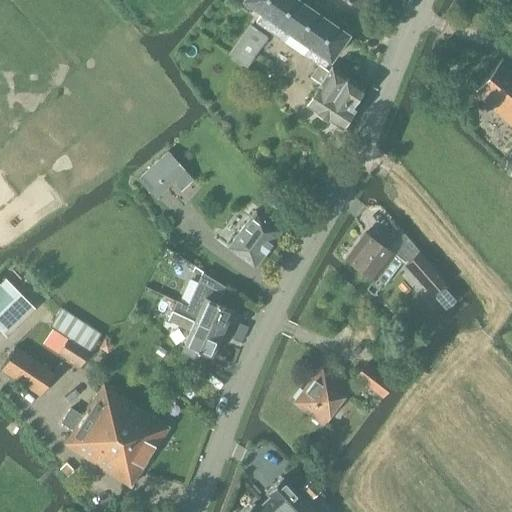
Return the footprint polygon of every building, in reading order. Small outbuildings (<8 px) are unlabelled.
[(244,0),(246,1),(262,12),(256,21),(315,62),(318,58),(325,62),(327,58),(330,59),(347,34),(298,0),(244,0)] [(229,55),(245,66),(266,37),(250,25),(229,55)] [(319,82),(319,83),(305,103),(339,126),(341,124),(345,123),(350,116),(349,111),(351,109),(348,107),(361,87),(331,66),(333,62),(330,59),(327,58),(325,62),(318,58),(315,62),(318,65),(310,76),(319,82)] [(472,92),(511,125),(511,66),(501,58),(472,92)] [(166,151),(137,179),(155,198),(174,180),(182,188),(192,179),(166,151)] [(265,202),(278,212),(283,205),(270,195),(265,202)] [(228,247),(252,264),(254,266),(280,229),(278,228),(254,211),(228,247)] [(345,258),(373,279),(392,254),(364,233),(345,258)] [(405,264),(431,294),(444,282),(418,252),(405,264)] [(15,265),(8,272),(23,289),(30,283),(15,265)] [(176,301),(172,310),(221,332),(231,309),(217,303),(221,292),(224,287),(202,273),(187,306),(176,301)] [(0,330),(5,335),(33,305),(6,278),(0,283),(0,330)] [(157,292),(144,287),(133,311),(146,316),(157,292)] [(46,344),(59,352),(80,366),(90,351),(101,334),(61,307),(48,326),(54,330),(46,344)] [(221,332),(172,310),(168,319),(189,329),(183,343),(196,349),(195,350),(197,351),(198,350),(210,355),(221,332)] [(408,349),(397,340),(390,349),(401,358),(408,349)] [(0,369),(39,396),(55,373),(16,346),(0,369)] [(356,376),(381,396),(391,383),(365,363),(356,376)] [(293,402),(321,423),(349,386),(321,365),(293,402)] [(63,422),(65,423),(63,425),(65,427),(67,425),(73,429),(64,443),(129,485),(168,426),(102,384),(82,415),(71,408),(63,422)] [(182,392),(189,397),(194,391),(187,385),(182,392)] [(59,468),(67,476),(73,470),(66,462),(59,468)] [(269,496),(263,502),(272,511),(313,511),(281,477),(265,492),(269,496)] [(309,481),(302,488),(311,498),(315,495),(318,492),(319,491),(311,484),(309,481)] [(272,511),(263,502),(257,508),(253,503),(243,511),(272,511)]
